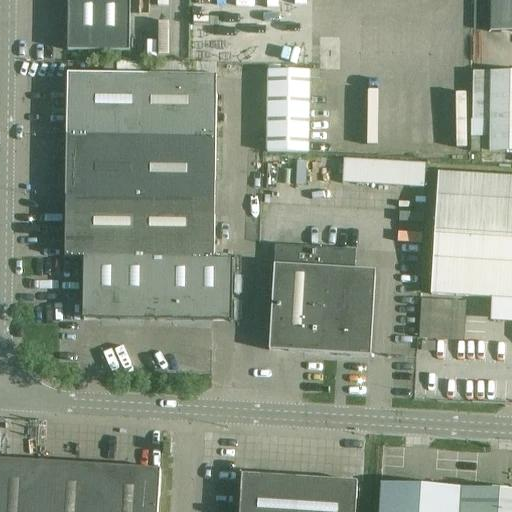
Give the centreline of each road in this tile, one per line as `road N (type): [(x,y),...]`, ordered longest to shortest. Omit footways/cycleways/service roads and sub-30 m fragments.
road 1 (unclassified): [(511,431),(27,400),(5,391),(0,368)]
road 2 (unclassified): [(0,314),(5,0)]
